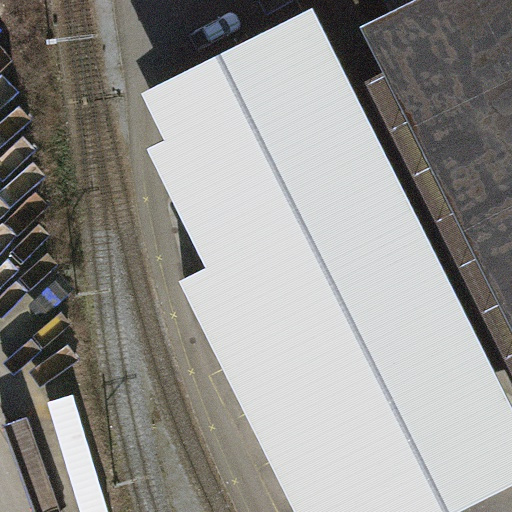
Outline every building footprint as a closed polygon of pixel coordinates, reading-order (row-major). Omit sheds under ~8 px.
[(511,0),(417,0),(392,13),(362,28),(511,325),(511,0)] [(385,0),(392,13),(417,0),(385,0)] [(501,477),(511,471),(511,403),(318,17),(281,37),(482,437),(501,477)] [(511,325),(362,28),(338,40),(511,386),(511,325)] [(482,437),(281,37),(166,94),(246,253),(185,283),(300,511),(381,511),(371,492),(482,437)] [(371,492),(381,511),(431,511),(501,477),(482,437),(371,492)]
